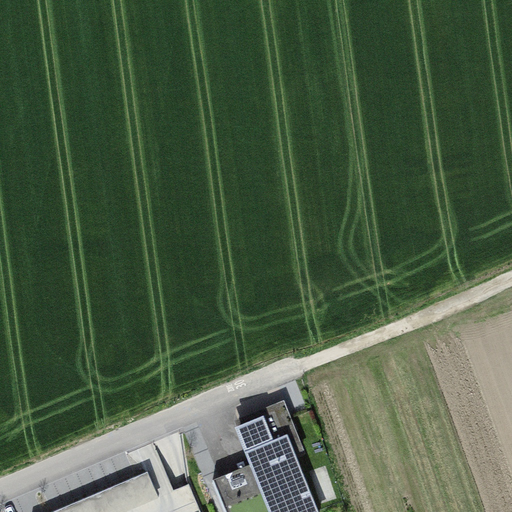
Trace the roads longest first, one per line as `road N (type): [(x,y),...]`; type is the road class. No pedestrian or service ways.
road 1 (residential): [(0,492),(300,367)]
road 2 (track): [(511,279),(300,367)]
